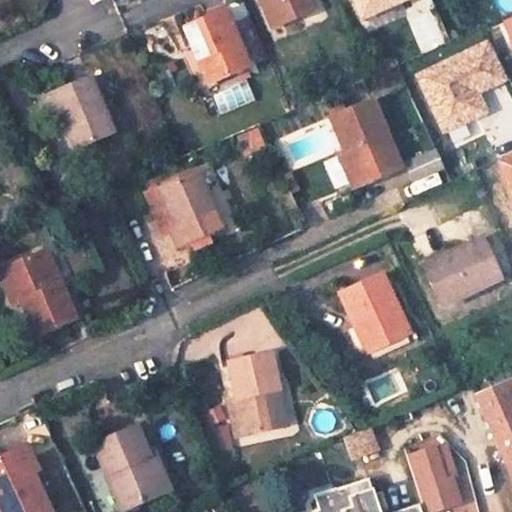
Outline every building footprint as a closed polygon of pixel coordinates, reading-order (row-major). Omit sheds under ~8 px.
[(259,0),(271,27),(311,11),(306,0),(259,0)] [(352,0),(360,18),(401,0),(352,0)] [(224,9),(184,26),(198,60),(203,57),(213,81),(248,66),(224,9)] [(511,15),(501,20),(511,46),(511,15)] [(486,41),(415,73),(443,128),(477,113),(468,94),(476,90),(503,78),(486,41)] [(50,92),(73,147),(113,131),(89,76),(50,92)] [(476,90),(468,94),(477,113),(485,109),(476,90)] [(331,117),(345,151),(360,186),(401,169),(372,100),(331,117)] [(337,154),(352,189),(360,186),(345,151),(337,154)] [(202,215),(213,211),(195,172),(145,195),(157,221),(170,215),(176,227),(168,230),(175,247),(209,232),(202,215)] [(170,215),(157,221),(163,233),(168,230),(176,227),(170,215)] [(501,276),(482,234),(446,251),(451,259),(425,270),(441,304),(501,276)] [(60,281),(45,247),(35,251),(50,285),(60,281)] [(446,251),(445,247),(421,259),(425,270),(451,259),(446,251)] [(50,285),(35,251),(0,266),(0,275),(12,304),(20,300),(35,334),(75,316),(60,281),(50,285)] [(379,273),(337,292),(366,352),(407,333),(379,273)] [(268,352),(224,362),(233,398),(224,400),(233,438),(275,428),(266,391),(275,388),(268,352)] [(511,397),(505,382),(477,394),(511,475),(511,397)] [(266,391),(275,428),(285,425),(275,388),(266,391)] [(133,427),(91,446),(119,511),(158,494),(143,458),(146,457),(133,427)] [(370,432),(346,442),(352,458),(377,449),(370,432)] [(30,472),(35,470),(23,446),(9,452),(20,477),(30,472)] [(445,480),(452,478),(456,476),(446,447),(434,448),(445,480)] [(434,448),(407,457),(425,511),(429,511),(460,502),(452,478),(445,480),(434,448)] [(9,452),(0,456),(0,511),(47,511),(30,472),(20,477),(9,452)] [(158,494),(168,490),(152,453),(146,457),(143,458),(158,494)] [(377,511),(368,480),(316,496),(321,511),(317,511),(418,511),(417,508),(402,511),(377,511)]
